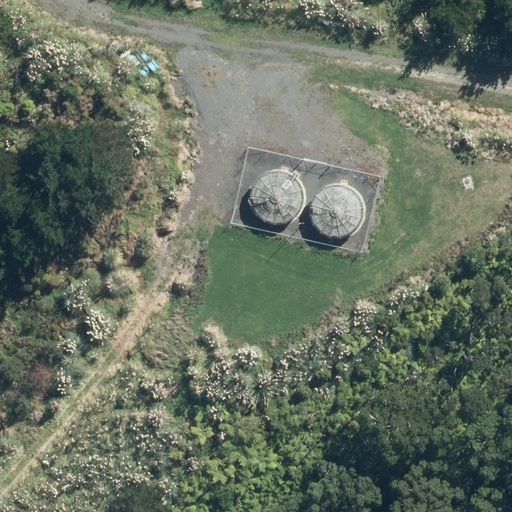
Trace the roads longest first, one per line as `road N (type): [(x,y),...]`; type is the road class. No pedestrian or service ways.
road 1 (track): [(231,45),(186,216),(77,396),(0,486)]
road 2 (track): [(60,0),(81,14),(511,97)]
